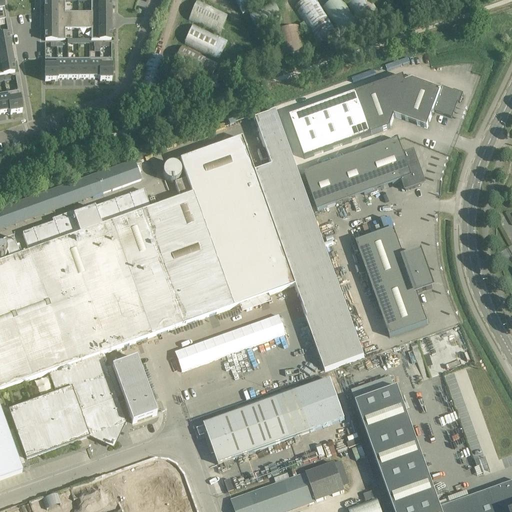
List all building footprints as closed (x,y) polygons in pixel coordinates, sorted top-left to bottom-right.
[(234,0),(243,16),(269,1),(271,0),(234,0)] [(316,0),(307,0),(295,8),(319,46),(337,34),(316,0)] [(342,0),(335,0),(322,8),(339,36),(358,24),(342,0)] [(370,0),(351,0),(346,3),(365,33),(383,22),(370,0)] [(197,1),(188,21),(219,35),(228,15),(197,1)] [(271,1),(247,13),(258,34),(282,21),(271,1)] [(65,2),(45,2),(45,22),(78,22),(78,13),(65,13),(65,2)] [(91,13),(78,13),(78,22),(111,21),(111,2),(91,2),(91,13)] [(111,29),(111,21),(78,22),(78,30),(91,30),(91,41),(111,41),(111,29)] [(78,30),(78,22),(45,22),(45,41),(65,41),(65,30),(78,30)] [(193,25),(184,45),(218,61),(228,41),(193,25)] [(302,54),(297,27),(273,31),(278,58),(302,54)] [(0,55),(1,56),(11,54),(8,35),(0,36),(0,55)] [(182,46),(172,67),(208,84),(218,64),(182,46)] [(1,56),(0,55),(0,75),(15,73),(13,61),(11,54),(1,56)] [(138,86),(135,94),(156,102),(159,93),(169,62),(148,55),(138,86)] [(57,80),(57,60),(45,60),(45,82),(57,82),(57,80)] [(67,60),(57,60),(57,80),(67,80),(67,60)] [(78,60),(67,60),(67,80),(78,80),(78,60)] [(89,60),(78,60),(78,80),(89,80),(89,60)] [(100,60),(89,60),(89,80),(100,80),(100,60)] [(112,60),(100,60),(100,80),(100,82),(112,82),(112,60)] [(390,129),(395,118),(427,129),(433,112),(452,119),(458,103),(460,104),(463,94),(453,91),(453,92),(442,88),(441,91),(413,80),(405,83),(403,77),(356,94),(371,136),(390,129)] [(18,92),(7,94),(10,115),(22,113),(18,92)] [(7,94),(0,94),(0,115),(10,114),(10,115),(7,94)] [(341,123),(363,115),(356,94),(334,102),(341,123)] [(312,110),(319,131),(341,123),(334,102),(312,110)] [(297,139),(319,131),(312,110),(290,118),(297,139)] [(52,224),(22,234),(29,253),(0,263),(0,392),(50,374),(57,394),(9,411),(26,460),(88,438),(113,450),(125,425),(126,425),(105,366),(107,362),(104,355),(233,309),(294,287),(325,373),(365,359),(276,113),(254,121),(270,167),(254,173),(242,140),(180,162),(181,166),(183,172),(186,179),(174,184),(180,199),(150,210),(144,191),(73,216),(72,214),(51,221),(52,224)] [(349,144),(371,136),(363,115),(341,123),(349,144)] [(349,144),(341,123),(319,131),(327,152),(349,144)] [(305,160),(327,152),(319,131),(297,139),(305,160)] [(404,157),(398,141),(304,175),(318,213),(401,183),(405,193),(420,188),(424,180),(414,153),(404,157)] [(263,150),(257,152),(260,162),(267,160),(263,150)] [(134,162),(0,209),(0,232),(141,182),(134,162)] [(166,165),(164,168),(164,171),(164,175),(165,177),(168,180),(170,181),(173,182),(176,181),(179,180),(181,178),(183,175),(183,172),(181,166),(178,163),(175,162),(172,162),(169,163),(166,165)] [(428,325),(417,295),(432,289),(420,255),(405,261),(394,231),(356,244),(390,339),(428,325)] [(13,238),(3,242),(8,258),(19,254),(13,238)] [(239,414),(204,426),(208,437),(209,440),(215,456),(218,466),(292,440),(345,421),(330,381),(296,394),(294,387),(280,392),(237,407),(239,414)] [(394,392),(356,405),(394,511),(511,511),(511,483),(449,506),(447,500),(438,504),(398,390),(394,392)] [(459,427),(445,430),(449,444),(463,440),(459,427)] [(240,461),(242,467),(254,463),(252,457),(240,461)] [(234,511),(291,511),(344,493),(334,465),(231,502),(234,511)] [(178,511),(170,481),(160,484),(156,471),(125,480),(131,499),(149,494),(153,511),(178,511)] [(226,493),(240,490),(237,479),(224,483),(226,493)] [(378,511),(373,492),(362,495),(364,503),(346,508),(347,511),(378,511)]
